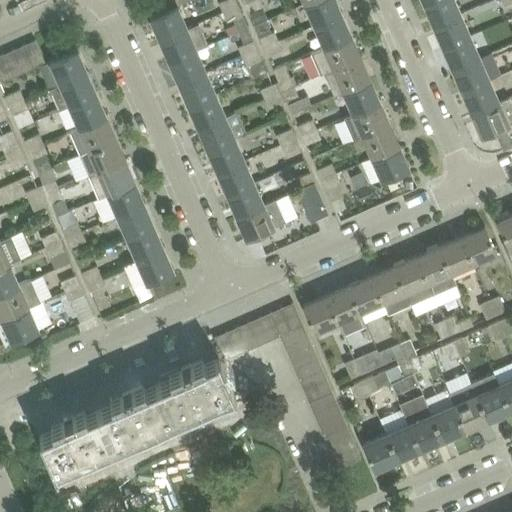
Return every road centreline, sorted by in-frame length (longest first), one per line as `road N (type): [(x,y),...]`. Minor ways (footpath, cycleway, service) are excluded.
road 1 (residential): [(229,287),(100,0)]
road 2 (residential): [(229,287),(466,184)]
road 3 (residential): [(0,387),(229,287)]
road 4 (residential): [(466,184),(384,0)]
